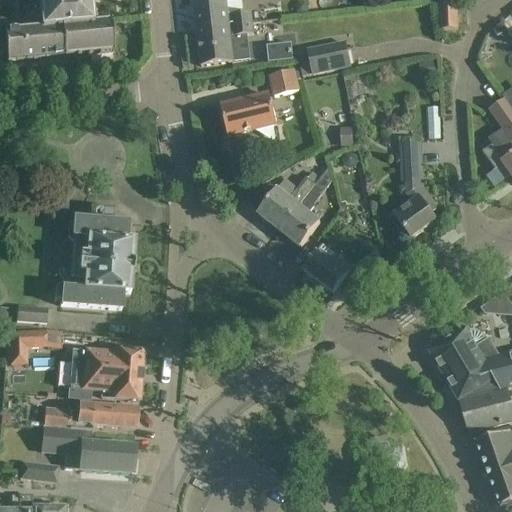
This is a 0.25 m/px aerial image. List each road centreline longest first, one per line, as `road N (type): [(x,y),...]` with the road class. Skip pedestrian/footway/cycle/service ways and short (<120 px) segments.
road 1 (residential): [(488,254),(467,212),(458,100),(478,26),(511,0)]
road 2 (residential): [(218,237),(182,273),(169,480)]
road 3 (tertiary): [(169,480),(212,418),(257,383),(364,345)]
road 4 (unclassified): [(481,511),(429,422),(364,345)]
road 5 (residential): [(364,345),(218,237)]
road 6 (residential): [(0,103),(167,87)]
road 7 (residential): [(218,237),(193,198),(167,87)]
road 8 (tertiary): [(364,345),(488,254)]
